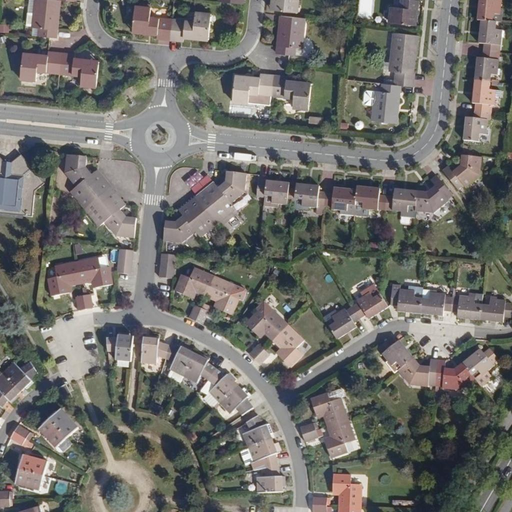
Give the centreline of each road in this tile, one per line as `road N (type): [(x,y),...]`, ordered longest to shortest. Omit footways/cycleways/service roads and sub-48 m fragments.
road 1 (tertiary): [(452,0),(432,137),(401,160),(182,139)]
road 2 (residential): [(511,330),(384,327),(270,401)]
road 3 (residential): [(140,313),(235,355),(270,401)]
road 4 (residential): [(158,159),(140,313)]
road 5 (residential): [(92,316),(70,365),(0,437)]
road 6 (tertiary): [(138,134),(0,120)]
road 7 (residential): [(256,0),(253,34),(227,59),(165,52)]
